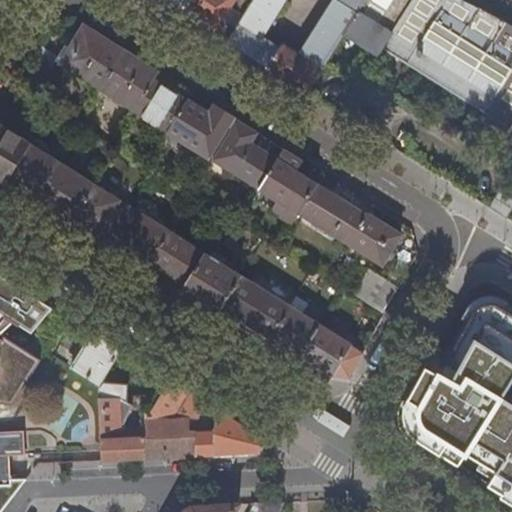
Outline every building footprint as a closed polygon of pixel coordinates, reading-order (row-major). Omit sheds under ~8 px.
[(194,0),(159,0),(185,16),(194,0)] [(235,0),(194,0),(185,16),(214,34),(235,0)] [(286,0),(253,0),(227,42),(268,68),(282,47),(264,36),(286,0)] [(337,0),(308,48),(327,60),(340,39),(357,12),(338,0),(337,0)] [(338,0),(357,12),(365,0),(338,0)] [(511,23),(468,0),(365,0),(357,12),(340,39),(374,61),(379,53),(510,129),(506,137),(511,140),(511,23)] [(54,59),(100,88),(123,49),(83,24),(79,30),(74,26),(54,59)] [(282,47),(268,68),(307,92),(321,69),(283,45),(282,47)] [(100,88),(134,109),(157,70),(123,49),(100,88)] [(134,109),(167,129),(185,99),(170,90),(176,81),(157,70),(134,109)] [(167,129),(212,158),(231,128),(210,115),(185,99),(167,129)] [(233,117),(215,106),(210,115),(231,128),(236,119),(233,117)] [(277,156),(251,141),(257,132),(236,119),(231,128),(212,158),(258,187),(277,156)] [(0,177),(7,182),(31,144),(0,124),(0,177)] [(31,144),(7,182),(37,201),(61,163),(31,144)] [(258,187),(298,212),(317,182),(277,156),(258,187)] [(95,184),(61,163),(37,201),(71,222),(95,184)] [(298,212),(350,244),(368,213),(317,182),(298,212)] [(132,207),(95,184),(71,222),(108,245),(132,207)] [(133,252),(149,262),(169,230),(132,207),(108,245),(129,259),(133,252)] [(402,232),(369,212),(368,213),(350,244),(382,264),(402,232)] [(149,262),(173,277),(185,285),(205,253),(169,230),(149,262)] [(241,275),(205,253),(185,285),(181,291),(217,314),(241,275)] [(384,313),(399,290),(371,272),(357,296),(384,313)] [(234,316),(270,338),(290,306),(241,275),(217,314),(231,322),(234,316)] [(173,277),(169,284),(181,291),(185,285),(173,277)] [(55,313),(0,278),(0,323),(29,343),(55,313)] [(399,422),(408,435),(511,497),(511,308),(498,299),(483,298),(473,303),(435,370),(425,365),(406,401),(399,422)] [(270,338),(301,356),(320,324),(290,306),(270,338)] [(352,345),(320,324),(301,356),(333,376),(352,345)] [(100,385),(114,363),(122,350),(120,348),(95,332),(73,368),(100,385)] [(0,370),(3,370),(1,381),(0,380),(0,402),(14,405),(40,361),(24,352),(14,355),(10,341),(6,342),(0,338),(0,370)] [(114,363),(140,379),(148,384),(162,393),(171,380),(122,350),(114,363)] [(140,379),(114,363),(100,385),(110,391),(105,398),(121,398),(134,405),(143,411),(149,414),(162,393),(148,384),(142,394),(133,389),(140,379)] [(199,417),(208,404),(171,380),(162,393),(149,414),(143,411),(145,435),(146,435),(147,458),(261,453),(264,438),(218,409),(217,431),(199,430),(199,435),(191,435),(190,424),(195,423),(195,417),(199,417)] [(110,391),(100,385),(100,386),(103,460),(147,458),(146,435),(145,435),(123,437),(121,406),(131,410),(134,405),(121,398),(105,398),(110,391)] [(0,511),(2,511),(26,480),(11,480),(10,464),(0,464),(0,456),(10,456),(26,456),(25,432),(0,432),(0,511)] [(0,464),(10,464),(10,456),(0,456),(0,464)] [(251,511),(278,511),(284,501),(257,503),(251,511)]
